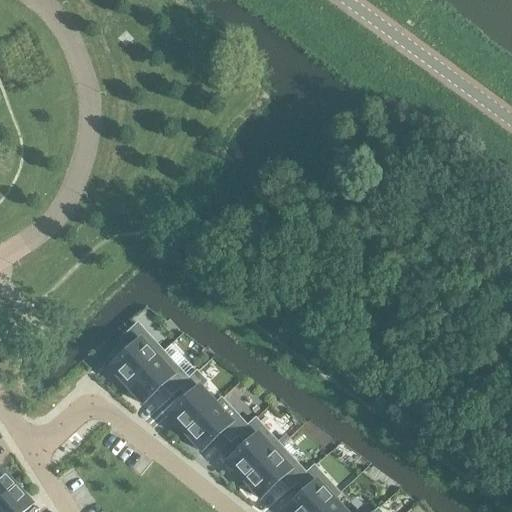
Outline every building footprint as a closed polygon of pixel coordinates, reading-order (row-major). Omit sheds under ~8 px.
[(129,351),(109,369),(126,387),(163,353),(137,325),(120,341),(129,351)] [(163,353),(126,387),(143,406),(162,388),(171,397),(179,389),(188,381),(188,380),(163,353)] [(187,398),(167,416),(184,435),(214,407),(214,406),(199,390),(206,383),(196,373),(188,380),(188,381),(179,389),(187,398)] [(214,407),(184,435),(202,453),(221,435),(230,444),(238,436),(247,428),(221,400),(214,406),(214,407)] [(246,445),(226,463),(243,482),(280,448),(255,420),(247,428),(238,436),(246,445)] [(280,448),(243,482),(260,500),(280,482),(288,491),(296,484),(306,475),(305,475),(280,448)] [(304,492),(285,511),(320,511),(332,501),(333,502),(340,496),(314,467),(305,475),(306,475),(296,484),(304,492)] [(0,501),(14,489),(0,473),(0,501)] [(14,489),(0,501),(0,511),(25,511),(31,507),(14,489)] [(332,501),(320,511),(341,511),(333,502),(332,501)]
